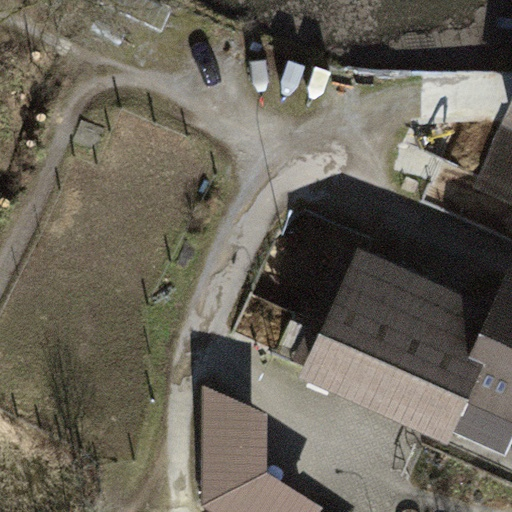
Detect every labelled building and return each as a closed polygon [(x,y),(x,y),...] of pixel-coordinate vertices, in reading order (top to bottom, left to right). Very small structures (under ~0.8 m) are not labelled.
[(511,118),(485,181),(511,192),(511,118)] [(258,296),(326,321),(350,256),(282,231),(258,296)] [(444,427),(489,317),(363,259),(312,369),(442,429),(444,427)] [(489,317),(444,427),(497,449),(509,444),(511,438),(511,277),(508,276),(489,317)] [(220,511),(307,511),(314,500),(266,470),(267,415),(217,392),(207,391),(206,503),(220,511)]
